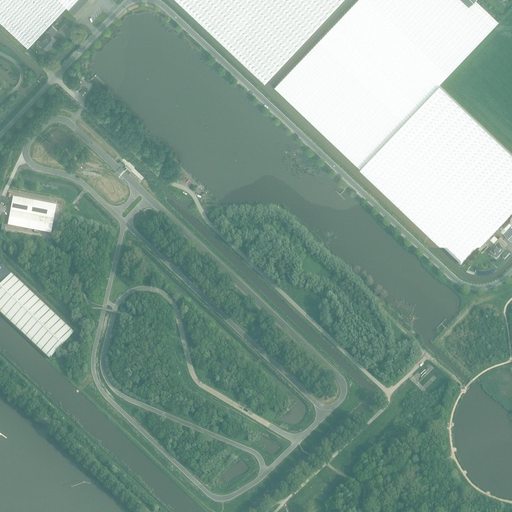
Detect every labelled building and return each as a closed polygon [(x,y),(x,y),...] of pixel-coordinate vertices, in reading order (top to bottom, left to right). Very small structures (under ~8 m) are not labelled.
[(0,0),(0,24),(27,49),(65,8),(68,11),(78,0),(0,0)] [(77,19),(94,0),(78,0),(68,11),(77,19)] [(265,83),(343,0),(176,0),(224,44),(265,83)] [(498,22),(475,0),(474,0),(468,7),(461,0),(357,0),(332,27),(274,87),(313,124),(359,168),(412,113),(440,84),(461,61),(498,22)] [(54,41),(49,35),(40,45),(46,50),(47,51),(50,47),(49,46),(54,41)] [(412,113),(359,168),(377,185),(414,220),(461,264),(511,210),(511,153),(440,84),(412,113)] [(9,225),(37,230),(52,233),(57,205),(14,197),(9,225)] [(501,230),(501,231),(503,233),(511,224),(509,222),(501,230)] [(511,224),(503,233),(511,241),(511,224)] [(496,244),(489,251),(496,257),(497,258),(501,254),(500,253),(505,248),(504,247),(507,243),(500,237),(495,243),(496,244)] [(0,313),(45,356),(49,359),(50,357),(73,333),(11,274),(10,275),(0,265),(0,313)]
